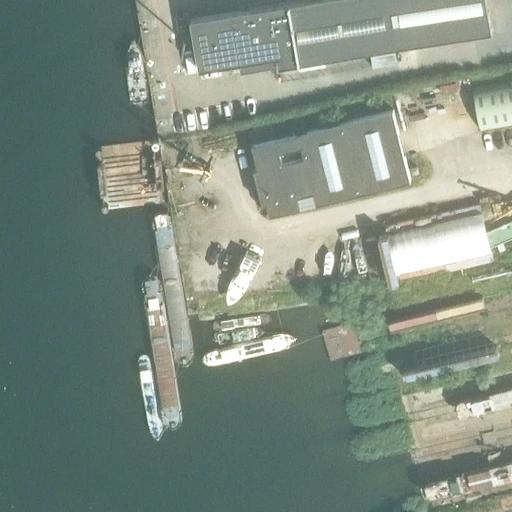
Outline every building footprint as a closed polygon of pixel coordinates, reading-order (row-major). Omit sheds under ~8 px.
[(488,0),(296,0),(192,18),(200,68),(240,61),(242,71),(493,28),(488,0)] [(395,49),(372,53),(374,65),(397,61),(395,49)] [(511,77),(474,84),(482,127),(511,121),(511,77)] [(263,201),(268,201),(271,212),(411,177),(394,107),(253,142),(259,164),(254,166),(263,201)] [(274,123),(250,129),(253,140),(277,135),(274,123)] [(380,223),(391,270),(496,247),(486,199),(380,223)] [(190,203),(193,229),(209,227),(205,201),(190,203)]
